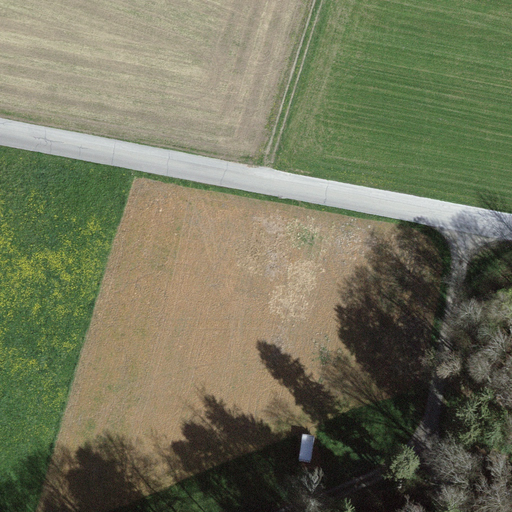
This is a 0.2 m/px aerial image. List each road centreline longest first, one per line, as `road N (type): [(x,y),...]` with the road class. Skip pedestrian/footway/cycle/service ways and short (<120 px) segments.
road 1 (unclassified): [(511,233),(0,132)]
road 2 (track): [(453,511),(421,450),(473,226)]
road 3 (track): [(273,511),(421,450)]
